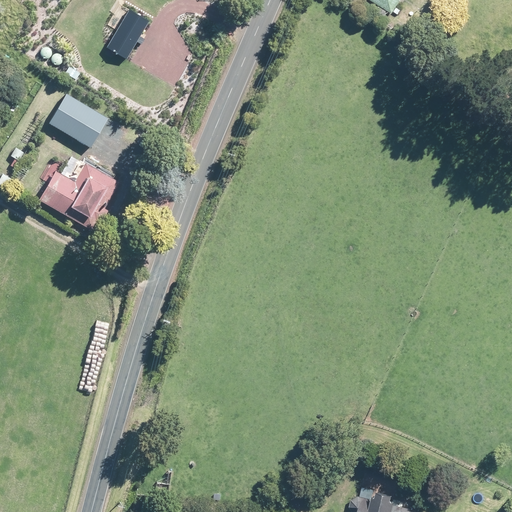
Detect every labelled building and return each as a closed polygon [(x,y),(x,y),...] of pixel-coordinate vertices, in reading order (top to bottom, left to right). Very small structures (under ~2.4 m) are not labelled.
[(368,0),(391,14),(399,0),(368,0)] [(49,30),(43,27),(35,42),(39,45),(36,51),(35,54),(43,58),(44,55),(62,65),(81,27),(57,15),(49,30)] [(195,33),(177,75),(197,84),(216,42),(195,33)] [(170,74),(148,118),(172,130),(194,86),(170,74)] [(65,92),(46,122),(88,147),(106,117),(65,92)] [(13,147),(9,155),(13,157),(8,167),(14,170),(24,153),(13,147)] [(120,179),(86,158),(83,163),(69,155),(59,171),(55,169),(37,199),(94,234),(108,212),(102,208),(120,179)] [(2,171),(0,173),(0,185),(6,189),(13,179),(2,171)] [(418,511),(419,509),(392,504),(393,498),(390,497),(391,491),(375,488),(371,510),(359,493),(348,501),(355,511),(418,511)]
